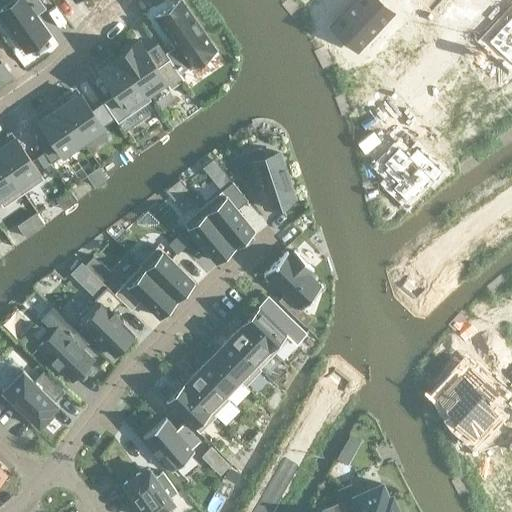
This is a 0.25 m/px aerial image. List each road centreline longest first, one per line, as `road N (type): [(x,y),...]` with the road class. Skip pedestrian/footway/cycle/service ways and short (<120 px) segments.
road 1 (residential): [(289,239),(128,386),(51,472)]
road 2 (unknown): [(436,59),(443,198),(421,242)]
road 3 (residential): [(126,0),(52,72),(0,107)]
